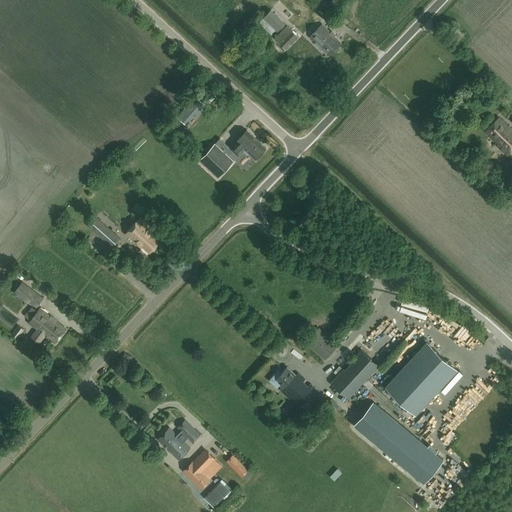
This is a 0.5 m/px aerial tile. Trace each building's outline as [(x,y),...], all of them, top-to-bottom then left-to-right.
[(314,11),(327,21),(332,14),(320,4),(314,11)] [(273,10),(266,17),(280,30),(287,22),(273,10)] [(262,23),(276,35),(280,30),(266,18),(262,23)] [(341,42),(322,24),(310,37),(328,55),(341,42)] [(285,50),(299,37),(287,25),(275,38),(285,50)] [(451,35),(457,40),(462,36),(456,30),(451,35)] [(377,57),(371,42),(355,48),(361,63),(377,57)] [(185,118),(194,111),(185,102),(177,108),(185,118)] [(498,145),(508,155),(511,151),(511,129),(510,128),(499,117),(487,129),(501,142),(498,145)] [(256,159),(266,148),(247,129),(236,140),(237,141),(230,148),(239,155),(244,150),(248,154),(249,153),(256,159)] [(234,160),(215,143),(200,159),(219,176),(234,160)] [(96,217),(88,226),(112,247),(120,238),(96,217)] [(125,234),(131,239),(140,248),(142,246),(149,253),(160,240),(153,234),(154,233),(138,219),(125,234)] [(33,278),(30,283),(40,289),(43,284),(33,278)] [(22,282),(14,292),(27,301),(28,300),(37,306),(43,298),(22,282)] [(369,308),(374,314),(383,305),(378,300),(369,308)] [(66,329),(40,308),(29,322),(38,329),(32,336),(39,342),(45,334),(56,342),(66,329)] [(351,322),(356,330),(360,327),(355,320),(351,322)] [(17,340),(25,330),(18,325),(11,335),(17,340)] [(306,341),(325,359),(338,345),(319,327),(306,341)] [(87,343),(92,352),(104,345),(98,336),(87,343)] [(416,414),(457,369),(427,342),(386,386),(416,414)] [(344,369),(332,382),(349,397),(379,365),(362,349),(349,363),(351,364),(345,370),(344,369)] [(286,366),(282,371),(278,369),(269,379),(269,380),(276,386),(278,386),(280,384),(282,386),(279,389),(282,391),(281,391),(291,400),(283,410),(289,416),(315,387),(310,382),(307,385),(303,381),(305,378),(300,374),(298,376),(286,366)] [(481,403),(498,383),(491,377),(474,397),(481,403)] [(335,410),(339,406),(331,399),(328,403),(335,410)] [(374,401),(354,424),(424,482),(443,459),(374,401)] [(457,415),(466,407),(461,401),(452,409),(457,415)] [(498,411),(501,407),(493,402),(490,406),(498,411)] [(476,404),(474,408),(483,413),(485,409),(476,404)] [(158,439),(165,446),(178,459),(190,448),(183,441),(187,437),(188,437),(195,430),(185,420),(178,428),(180,429),(176,434),(169,427),(158,439)] [(432,421),(424,430),(431,437),(439,427),(432,421)] [(192,461),(184,470),(201,488),(210,479),(208,477),(202,472),(215,458),(207,451),(200,458),(199,456),(193,462),(192,461)] [(248,469),(233,455),(228,460),(242,475),(248,469)] [(189,498),(185,507),(198,511),(199,508),(194,506),(196,501),(189,498)]
